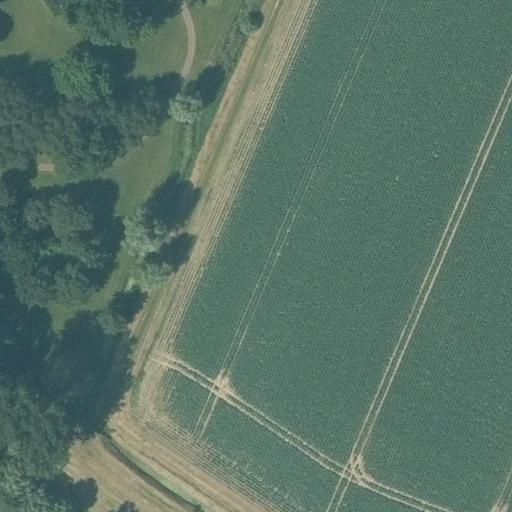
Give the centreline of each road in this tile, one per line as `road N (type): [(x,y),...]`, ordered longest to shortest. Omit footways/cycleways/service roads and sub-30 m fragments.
road 1 (track): [(73,442),(91,434),(108,410),(280,0)]
road 2 (track): [(0,376),(97,460)]
